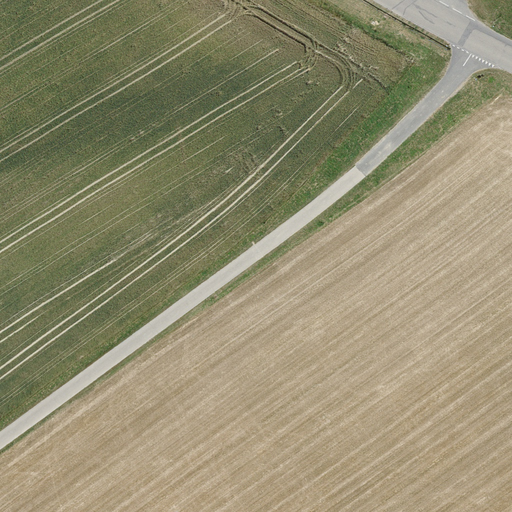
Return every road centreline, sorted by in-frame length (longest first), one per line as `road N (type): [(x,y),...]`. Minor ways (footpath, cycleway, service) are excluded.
road 1 (track): [(0,442),(315,211),(447,87),(480,42)]
road 2 (tertiary): [(405,0),(511,57)]
